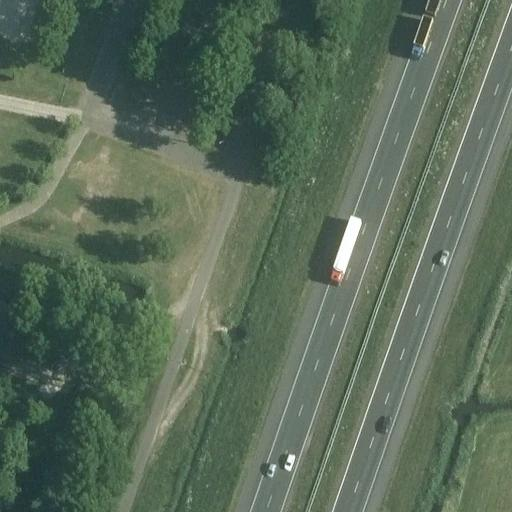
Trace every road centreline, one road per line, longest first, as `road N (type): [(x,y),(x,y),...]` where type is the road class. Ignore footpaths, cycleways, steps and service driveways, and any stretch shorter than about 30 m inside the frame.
road 1 (motorway): [(441,0),(259,511)]
road 2 (motorway): [(352,511),(511,53)]
